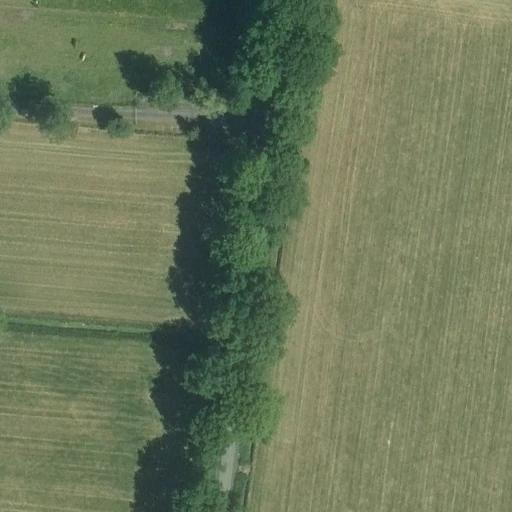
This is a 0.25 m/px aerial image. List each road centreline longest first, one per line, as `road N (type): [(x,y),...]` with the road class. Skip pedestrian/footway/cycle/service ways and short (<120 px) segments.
road 1 (unclassified): [(224,511),(273,123),(303,0)]
road 2 (track): [(273,123),(0,104)]
